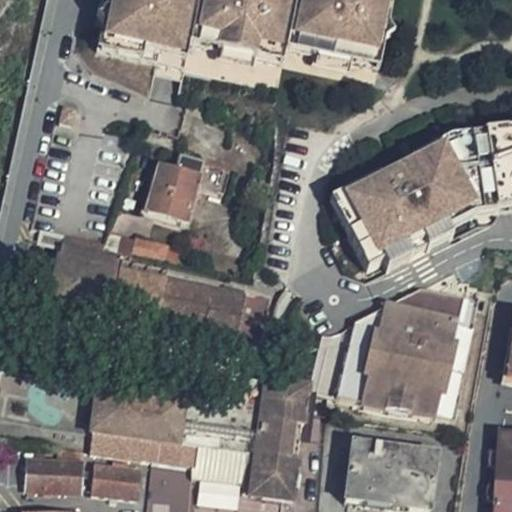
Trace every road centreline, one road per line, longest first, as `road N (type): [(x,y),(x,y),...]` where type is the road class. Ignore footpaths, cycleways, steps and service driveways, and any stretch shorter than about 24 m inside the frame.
road 1 (residential): [(511,95),(436,99),(350,141),(320,169),(307,235),(316,280),(338,303),(374,299),(495,242),(511,244)]
road 2 (residential): [(67,0),(0,276)]
